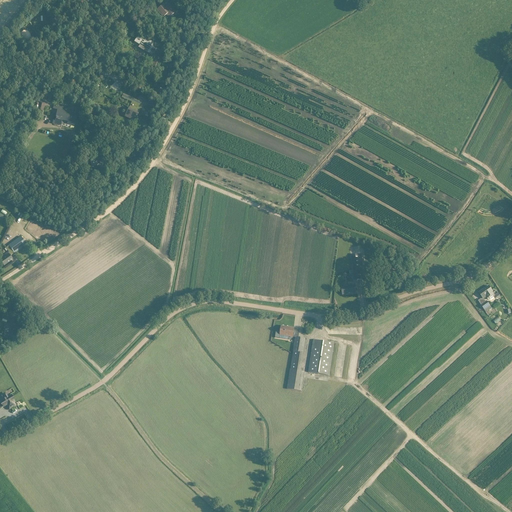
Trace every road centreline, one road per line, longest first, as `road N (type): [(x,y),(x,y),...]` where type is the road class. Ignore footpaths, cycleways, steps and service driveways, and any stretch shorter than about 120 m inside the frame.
road 1 (unclassified): [(0,441),(83,398),(192,306),(349,315),(474,280),(511,251)]
road 2 (track): [(49,248),(105,214),(144,175),(237,0)]
